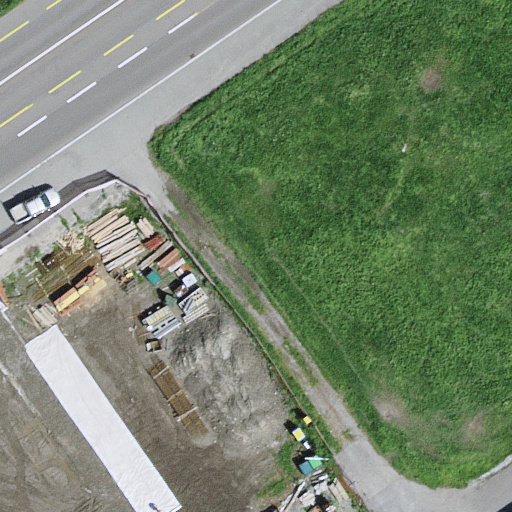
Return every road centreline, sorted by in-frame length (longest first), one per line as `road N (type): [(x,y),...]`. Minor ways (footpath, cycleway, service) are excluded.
road 1 (track): [(356,439),(50,29)]
road 2 (primary): [(0,106),(148,0)]
